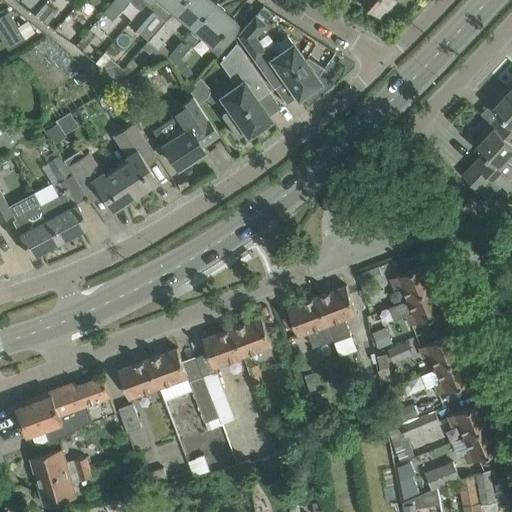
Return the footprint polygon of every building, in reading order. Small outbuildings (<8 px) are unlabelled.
[(36,0),(20,0),(30,8),(36,0)] [(113,0),(102,12),(112,20),(128,0),(113,0)] [(148,0),(128,23),(136,30),(155,9),(166,18),(182,0),(148,0)] [(182,0),(166,18),(148,40),(157,48),(173,29),(182,19),(193,28),(215,2),(212,0),(182,0)] [(364,0),(381,15),(394,0),(364,0)] [(236,35),(227,27),(234,19),(215,2),(193,28),(168,59),(175,64),(200,35),(211,44),(208,48),(218,56),(236,35)] [(52,16),(41,7),(36,14),(46,23),(52,16)] [(236,35),(273,88),(274,87),(286,78),(290,84),(288,85),(297,98),(302,94),(304,96),(316,88),(315,85),(320,81),(317,77),(324,66),(307,55),(304,59),(295,46),(287,35),(272,46),(271,45),(264,50),(254,36),(265,24),(255,15),(256,14),(255,13),(236,35)] [(19,29),(1,39),(7,49),(25,39),(24,38),(19,29)] [(270,119),(257,99),(270,90),(236,42),(219,61),(236,85),(220,95),(229,108),(222,113),(221,114),(237,138),(238,137),(245,132),(247,135),(252,132),(256,133),(265,126),(266,122),(270,119)] [(109,58),(102,67),(115,77),(122,69),(109,58)] [(167,64),(159,69),(167,81),(175,76),(167,64)] [(112,88),(120,101),(150,84),(142,71),(112,88)] [(511,92),(506,87),(490,104),(500,114),(492,123),(511,141),(511,92)] [(173,118),(153,131),(162,144),(177,167),(180,165),(182,169),(192,162),(189,159),(204,149),(201,145),(218,134),(200,106),(194,96),(182,104),(177,107),(169,112),(173,118)] [(153,150),(147,141),(135,121),(113,135),(128,159),(117,167),(134,195),(157,180),(142,157),(153,150)] [(0,141),(1,141),(7,147),(8,149),(31,130),(23,122),(15,129),(8,134),(0,124),(0,141)] [(46,130),(55,143),(67,135),(58,122),(46,130)] [(473,143),(483,153),(476,161),(463,175),(489,198),(511,173),(511,162),(511,161),(511,141),(492,123),(473,143)] [(84,154),(80,148),(62,160),(71,173),(85,194),(96,187),(111,210),(134,195),(117,167),(105,174),(90,151),(84,154)] [(71,173),(62,160),(58,154),(46,162),(59,182),(71,173)] [(40,206),(59,241),(88,225),(76,202),(75,202),(67,187),(57,192),(59,195),(40,205),(41,206),(40,206)] [(0,214),(10,209),(0,190),(0,214)] [(31,256),(59,241),(40,206),(12,221),(19,233),(18,233),(31,256)] [(409,298),(437,286),(428,263),(391,278),(395,288),(404,285),(409,298)] [(363,288),(373,284),(367,270),(357,274),(363,288)] [(349,331),(344,318),(357,313),(347,285),(318,295),(333,337),(349,331)] [(409,325),(447,310),(437,286),(409,298),(415,311),(405,315),(409,325)] [(316,344),(333,337),(318,295),(288,306),(299,334),(311,330),(316,344)] [(233,327),(243,355),(273,344),(262,316),(233,327)] [(392,342),(386,326),(372,332),(379,348),(392,342)] [(214,365),(243,355),(233,327),(204,338),(214,365)] [(438,367),(466,355),(456,332),(419,348),(423,358),(433,354),(438,367)] [(388,349),(394,363),(413,354),(407,341),(388,349)] [(178,347),(148,358),(159,386),(164,400),(193,389),(190,380),(188,375),(178,347)] [(383,380),(393,378),(387,353),(378,356),(383,380)] [(444,380),(434,384),(438,394),(476,379),(466,355),(438,367),(444,380)] [(129,397),(159,386),(148,358),(119,369),(129,397)] [(247,368),(249,371),(249,372),(253,384),(264,380),(258,364),(247,368)] [(218,370),(204,375),(219,416),(222,424),(236,419),(218,370)] [(17,407),(27,435),(45,428),(49,440),(68,433),(93,420),(116,411),(103,375),(17,407)] [(204,375),(190,380),(193,389),(205,422),(219,416),(204,375)] [(389,405),(407,397),(402,384),(384,391),(389,405)] [(466,436),(494,424),(485,401),(448,416),(453,426),(460,423),(466,436)] [(386,414),(392,428),(419,416),(414,403),(386,414)] [(378,404),(362,408),(368,431),(384,427),(378,404)] [(128,430),(140,426),(133,405),(121,409),(128,430)] [(392,428),(388,429),(400,461),(415,455),(408,437),(441,423),(436,409),(419,416),(392,428)] [(222,424),(219,416),(205,422),(208,430),(211,429),(222,424)] [(329,417),(319,420),(323,433),(333,430),(329,417)] [(294,428),(299,445),(317,440),(311,423),(294,428)] [(494,424),(466,436),(453,441),(459,455),(464,453),(468,463),(504,448),(494,424)] [(323,434),(326,444),(335,441),(332,431),(323,434)] [(63,447),(31,457),(38,481),(70,472),(77,469),(75,460),(67,462),(63,447)] [(87,456),(75,460),(77,469),(91,465),(88,456),(87,456)] [(205,456),(189,461),(194,476),(210,471),(205,456)] [(411,461),(398,466),(405,499),(419,493),(412,475),(415,473),(411,461)] [(432,488),(460,477),(454,461),(426,472),(432,488)] [(91,465),(77,469),(81,480),(94,476),(91,465)] [(508,467),(496,468),(497,477),(509,476),(508,467)] [(168,481),(164,468),(145,474),(149,487),(168,481)] [(70,472),(38,481),(45,505),(77,496),(73,482),(81,480),(77,469),(70,472)] [(496,501),(491,470),(476,473),(481,504),(496,501)] [(473,473),(458,478),(462,504),(463,504),(464,511),(481,511),(481,503),(480,502),(479,502),(473,473)] [(403,505),(403,511),(418,511),(418,508),(438,505),(435,488),(403,502),(404,505),(403,505)] [(317,501),(313,502),(314,511),(328,511),(326,499),(324,500),(322,493),(315,495),(317,501)] [(302,495),(289,497),(291,507),(303,505),(302,495)] [(146,504),(142,511),(161,511),(157,500),(146,504)]
